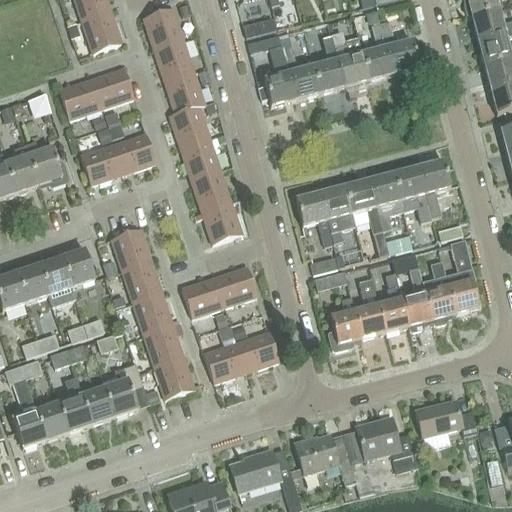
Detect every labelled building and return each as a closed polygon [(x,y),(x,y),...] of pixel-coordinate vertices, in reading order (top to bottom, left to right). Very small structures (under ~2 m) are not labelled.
[(72,0),(81,27),(110,17),(104,0),(72,0)] [(372,0),(364,0),(359,1),(362,13),(375,10),(372,0)] [(498,12),(495,0),(465,0),(467,6),(465,6),(463,9),(466,17),(468,19),(470,18),(471,20),(498,12)] [(471,20),(477,44),(511,35),(511,25),(502,28),(498,12),(471,20)] [(142,23),(152,55),(182,45),(172,13),(142,23)] [(110,17),(81,27),(92,59),(121,49),(110,17)] [(276,35),(273,22),(244,29),(248,42),(276,35)] [(389,26),(380,28),(384,44),(393,42),(389,26)] [(377,54),(362,58),(369,85),(393,79),(386,52),(384,44),(380,28),(371,30),(377,54)] [(483,69),(511,62),(511,61),(511,35),(477,44),(483,69)] [(287,37),(278,40),(281,50),(295,104),(320,98),(313,71),(297,75),(287,37)] [(341,38),(331,40),(344,91),(353,89),(358,94),(366,92),(367,85),(369,85),(362,58),(347,61),(341,38)] [(328,67),(313,71),(320,98),(344,91),(331,40),(322,43),(328,67)] [(152,55),(163,87),(193,77),(182,45),(152,55)] [(395,49),(386,52),(393,79),(418,72),(411,45),(395,49)] [(276,81),(263,84),(270,111),(295,104),(281,50),(269,53),(276,81)] [(511,88),(511,66),(511,62),(483,69),(490,94),(511,88)] [(122,74),(90,85),(100,115),(132,104),(122,74)] [(173,120),(199,111),(204,110),(193,77),(163,87),(173,120)] [(100,115),(90,85),(58,96),(68,125),(100,115)] [(511,88),(490,94),(496,118),(511,114),(511,88)] [(27,122),(47,116),(42,98),(22,104),(27,122)] [(170,122),(181,153),(209,143),(199,111),(173,120),(174,121),(170,122)] [(511,130),(500,133),(506,158),(511,156),(511,130)] [(144,139),(112,150),(122,180),(154,169),(144,139)] [(181,153),(191,185),(220,176),(209,143),(181,153)] [(36,146),(25,149),(39,190),(47,187),(48,190),(52,192),(66,187),(68,183),(63,167),(59,165),(56,166),(51,151),(39,155),(36,146)] [(5,166),(16,197),(39,190),(25,149),(13,154),(16,163),(5,166)] [(122,180),(112,150),(79,161),(89,191),(122,180)] [(0,202),(16,197),(5,166),(4,166),(2,159),(0,159),(0,202)] [(444,165),(419,171),(426,198),(450,192),(444,165)] [(419,171),(394,178),(401,206),(416,202),(422,225),(432,222),(428,207),(425,198),(426,198),(419,171)] [(191,185),(202,217),(230,208),(220,176),(191,185)] [(394,178),(369,184),(379,223),(404,217),(401,206),(394,178)] [(369,184),(344,191),(352,219),(365,215),(372,240),(374,239),(382,237),(383,237),(383,236),(379,223),(369,184)] [(344,191),(320,197),(333,249),(343,246),(337,223),(352,219),(344,191)] [(320,197),(295,204),(302,230),(318,226),(324,251),(333,249),(320,197)] [(437,205),(428,207),(432,222),(440,220),(437,205)] [(230,208),(202,217),(212,250),(241,240),(230,208)] [(437,235),(441,246),(463,240),(460,229),(437,235)] [(111,244),(122,276),(151,266),(140,234),(111,244)] [(385,248),(382,237),(374,239),(379,262),(388,260),(385,248)] [(412,255),(408,242),(392,246),(395,259),(412,255)] [(457,278),(446,281),(455,319),(479,313),(472,286),(474,286),(464,246),(450,249),(457,278)] [(84,254),(61,262),(71,292),(94,285),(84,254)] [(310,267),(313,278),(337,273),(334,261),(310,267)] [(61,262),(37,270),(47,300),(51,312),(75,304),(71,292),(61,262)] [(122,276),(132,309),(162,299),(151,266),(122,276)] [(434,284),(422,288),(424,296),(432,325),(433,329),(436,331),(445,328),(447,325),(446,322),(455,319),(446,281),(445,281),(441,267),(430,270),(434,284)] [(37,270),(14,278),(24,308),(47,300),(37,270)] [(247,272),(215,283),(225,313),(257,302),(247,272)] [(401,302),(400,302),(408,332),(408,331),(409,335),(412,337),(421,334),(423,331),(422,328),(432,325),(424,296),(422,288),(418,273),(409,275),(415,299),(401,302)] [(343,277),(330,281),(333,292),(346,289),(343,277)] [(14,278),(0,282),(0,314),(1,316),(24,308),(14,278)] [(378,308),(376,308),(384,338),(408,332),(400,302),(401,302),(395,279),(385,281),(388,294),(386,294),(389,305),(378,308)] [(225,313),(215,283),(183,294),(193,324),(225,313)] [(367,310),(353,314),(360,343),(360,344),(384,338),(376,308),(378,308),(372,285),(361,288),(367,310)] [(132,309),(143,341),(173,331),(162,299),(132,309)] [(329,339),(328,341),(331,355),(335,357),(351,352),(352,351),(351,346),(360,344),(360,343),(353,314),(350,304),(341,306),(344,318),(329,322),(333,338),(329,339)] [(130,310),(116,313),(118,324),(132,322),(130,310)] [(83,330),(87,342),(103,337),(99,325),(83,330)] [(87,342),(83,330),(67,336),(71,348),(87,342)] [(143,341),(154,374),(183,364),(173,331),(143,341)] [(268,337),(236,348),(246,378),(272,369),(278,367),(268,337)] [(96,345),(100,358),(117,353),(112,340),(96,345)] [(37,346),(41,358),(57,352),(53,341),(37,346)] [(41,358),(37,346),(21,351),(25,363),(41,358)] [(236,348),(203,359),(213,388),(246,378),(236,348)] [(67,355),(71,368),(86,363),(82,350),(67,355)] [(67,355),(50,361),(54,374),(71,368),(67,355)] [(183,364),(154,374),(165,406),(194,396),(183,364)] [(20,371),(24,384),(40,379),(35,366),(20,371)] [(142,391),(135,368),(114,375),(116,382),(102,387),(104,392),(114,423),(137,415),(130,394),(142,391)] [(8,389),(24,384),(20,371),(4,376),(8,389)] [(65,385),(70,404),(58,408),(68,438),(91,430),(81,400),(82,400),(76,381),(65,385)] [(104,392),(82,400),(81,400),(91,430),(114,423),(104,392)] [(56,402),(45,406),(46,412),(35,416),(45,446),(68,438),(58,408),(56,402)] [(450,449),(447,436),(461,433),(463,441),(476,437),(471,416),(459,419),(455,405),(415,415),(422,443),(422,442),(426,456),(450,449)] [(45,446),(35,416),(12,423),(22,454),(45,446)] [(416,472),(413,459),(408,440),(397,443),(392,422),(355,432),(364,466),(391,459),(396,477),(416,472)] [(511,422),(507,424),(511,445),(511,448),(501,451),(507,476),(511,474),(511,422)] [(314,477),(338,470),(344,490),(356,486),(348,460),(337,463),(330,439),(310,445),(309,443),(294,448),(303,480),(304,480),(307,491),(318,488),(314,477)] [(280,487),(286,505),(298,502),(291,480),(280,483),(272,455),(255,460),(256,463),(230,471),(238,499),(280,487)] [(486,492),(503,487),(496,462),(479,467),(486,492)] [(168,502),(170,511),(226,511),(220,491),(208,495),(206,489),(168,502)]
